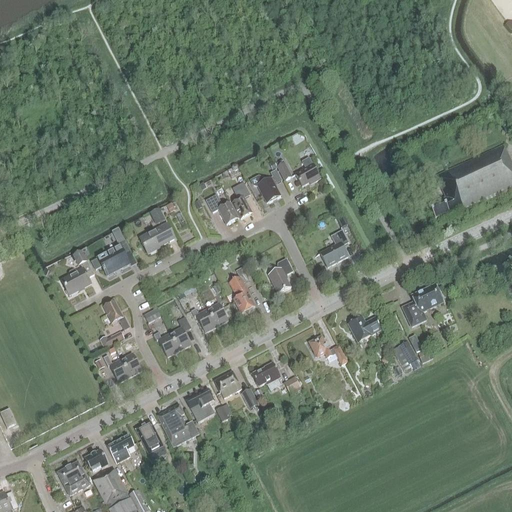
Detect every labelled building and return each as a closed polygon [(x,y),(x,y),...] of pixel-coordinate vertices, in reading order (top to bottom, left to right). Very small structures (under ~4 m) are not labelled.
[(435,221),(461,209),(462,212),(511,189),(511,166),(503,147),(436,177),(446,199),(429,207),(435,221)] [(314,182),(315,184),(321,181),(309,159),(302,163),(306,170),(295,176),(299,182),(298,182),(299,184),(302,188),(314,182)] [(292,179),(284,165),(282,161),(275,165),(277,168),(285,182),(292,179)] [(269,165),(272,171),(277,169),(273,163),(269,165)] [(265,183),(262,179),(258,178),(251,182),(253,187),(257,188),(267,205),(281,197),(275,186),(282,182),(276,172),(271,175),(273,179),(265,183)] [(250,197),(243,184),(233,190),(239,202),(232,205),(241,221),(252,215),(244,200),(250,197)] [(223,208),(217,196),(206,202),(213,215),(219,211),(226,226),(230,224),(238,220),(230,204),(223,208)] [(194,204),(198,211),(203,208),(199,201),(194,204)] [(166,207),(170,214),(176,212),(171,204),(166,207)] [(150,215),(156,226),(165,221),(159,210),(150,215)] [(344,227),(349,224),(343,213),(337,217),(344,227)] [(139,240),(148,256),(156,251),(156,250),(175,240),(167,225),(139,240)] [(125,257),(131,253),(118,229),(111,233),(119,248),(97,259),(97,260),(91,264),(95,273),(102,269),(107,277),(129,266),(125,257)] [(342,248),(349,245),(342,232),(330,238),(335,247),(320,255),(328,269),(348,259),(342,248)] [(88,280),(95,276),(87,262),(82,251),(73,256),(78,267),(80,266),(83,270),(77,274),(76,272),(73,271),(69,273),(68,276),(69,278),(62,282),(69,297),(91,286),(88,280)] [(253,274),(261,270),(257,261),(256,262),(254,258),(246,261),(253,274)] [(285,277),(293,274),(286,261),(278,265),(278,272),(268,277),(278,296),(284,293),(285,293),(285,292),(291,289),(285,277)] [(250,281),(243,269),(237,273),(240,279),(229,285),(237,299),(234,301),(242,315),(255,308),(249,298),(250,297),(243,284),(250,281)] [(213,288),(217,295),(222,293),(218,285),(213,288)] [(196,286),(183,290),(185,295),(197,291),(196,286)] [(423,314),(443,305),(435,286),(411,297),(414,304),(402,309),(411,329),(427,322),(423,314)] [(182,293),(177,296),(180,302),(186,299),(185,298),(182,293)] [(124,332),(130,329),(124,318),(123,319),(114,303),(104,308),(112,325),(119,322),(124,332)] [(219,305),(207,311),(217,329),(228,323),(223,313),(219,305)] [(144,317),(148,325),(161,318),(156,310),(144,317)] [(199,316),(196,311),(191,313),(194,318),(196,318),(204,335),(217,329),(207,311),(199,316)] [(358,344),(383,331),(377,318),(365,325),(362,319),(348,327),(358,344)] [(178,323),(184,334),(191,330),(185,319),(178,323)] [(393,335),(394,334),(401,331),(399,326),(391,330),(393,335)] [(181,330),(170,336),(179,353),(190,347),(184,334),(181,330)] [(125,340),(121,333),(107,340),(107,338),(100,341),(105,350),(125,340)] [(161,340),(158,335),(154,337),(157,343),(158,342),(167,359),(179,353),(170,336),(161,340)] [(127,352),(137,346),(133,339),(123,344),(127,352)] [(336,356),(341,367),(348,364),(339,347),(329,352),(326,346),(325,347),(321,339),(310,345),(315,354),(314,354),(316,358),(317,358),(317,359),(324,355),(327,360),(336,356)] [(418,361),(410,348),(407,343),(392,352),(405,374),(420,365),(418,362),(418,361)] [(418,356),(422,365),(430,362),(425,352),(418,356)] [(132,355),(121,361),(130,379),(142,373),(132,355)] [(110,367),(119,385),(130,379),(121,361),(112,366),(108,357),(103,359),(105,363),(108,368),(110,367)] [(95,363),(99,371),(105,368),(101,360),(95,363)] [(267,386),(277,381),(281,379),(273,364),(252,376),(258,389),(266,385),(267,386)] [(394,371),(398,377),(403,375),(399,368),(394,371)] [(214,383),(220,394),(224,401),(242,391),(240,388),(233,373),(214,383)] [(284,384),(291,397),(302,391),(300,387),(302,386),(297,378),(295,379),(294,378),(284,384)] [(258,406),(251,392),(250,390),(241,396),(250,412),(258,407),(258,406)] [(259,404),(265,401),(260,390),(254,393),(259,404)] [(191,411),(194,417),(198,424),(214,416),(209,406),(214,403),(208,391),(197,396),(186,402),(191,410),(191,411)] [(164,431),(172,446),(175,445),(176,447),(199,435),(192,423),(185,427),(181,418),(184,416),(179,407),(158,419),(164,431)] [(216,411),(223,424),(229,420),(223,408),(216,411)] [(7,429),(16,425),(9,411),(0,415),(7,429)] [(149,455),(158,451),(164,448),(151,423),(136,431),(149,455)] [(134,448),(129,437),(107,448),(116,466),(127,460),(131,458),(127,452),(134,448)] [(108,466),(100,452),(85,460),(93,474),(108,466)] [(153,476),(149,468),(147,463),(141,466),(147,479),(148,478),(153,476)] [(57,474),(66,491),(70,497),(90,486),(78,464),(57,474)] [(135,511),(130,501),(127,494),(119,481),(115,472),(108,476),(108,475),(93,483),(99,493),(105,505),(108,511),(135,511)] [(129,496),(137,511),(148,511),(137,492),(129,496)] [(0,511),(12,511),(12,510),(17,508),(11,493),(5,496),(4,493),(0,494),(0,511)]
